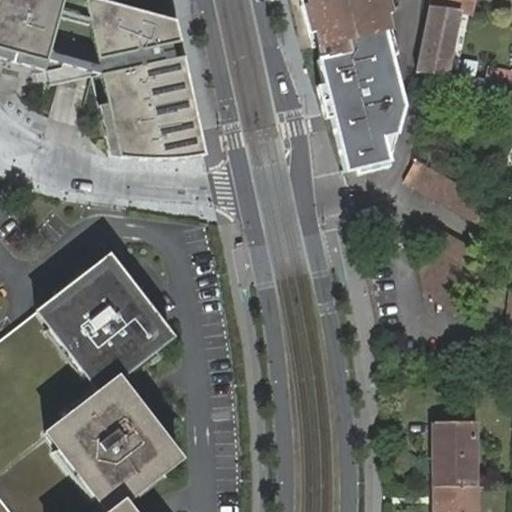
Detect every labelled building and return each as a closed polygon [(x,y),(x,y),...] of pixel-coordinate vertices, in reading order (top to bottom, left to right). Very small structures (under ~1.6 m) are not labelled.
[(0,0),(0,54),(47,68),(62,0),(0,0)] [(175,22),(93,0),(83,0),(116,157),(132,159),(154,161),(179,160),(203,156),(175,22)] [(382,14),(377,0),(303,0),(304,3),(385,26),(382,14)] [(377,0),(382,14),(388,11),(384,0),(377,0)] [(432,76),(434,77),(449,84),(454,73),(457,66),(449,65),(461,12),(447,11),(448,0),(432,0),(432,9),(416,74),(432,76)] [(473,14),(474,0),(448,0),(447,11),(461,12),(473,14)] [(313,33),(304,3),(300,2),(297,1),(306,34),(313,33)] [(385,26),(304,3),(313,33),(317,48),(313,49),(317,66),(329,63),(392,71),(388,56),(381,30),(386,28),(385,26)] [(381,30),(388,56),(396,54),(389,28),(386,28),(381,30)] [(319,73),(327,104),(332,121),(344,118),(375,135),(384,140),(395,136),(402,108),(392,71),(329,63),(317,66),(319,73)] [(312,73),(321,105),(327,104),(319,73),(312,73)] [(454,73),(449,84),(451,85),(475,96),(497,106),(506,84),(507,83),(454,73)] [(475,96),(451,85),(445,96),(492,118),(497,106),(475,96)] [(344,118),(332,121),(347,175),(356,172),(388,164),(388,162),(382,141),(384,140),(375,135),(344,118)] [(393,144),(395,136),(384,140),(388,142),(393,144)] [(388,142),(384,140),(382,141),(388,162),(393,144),(388,142)] [(455,190),(455,180),(417,159),(406,180),(453,206),(454,197),(455,190)] [(388,164),(356,172),(359,178),(389,169),(388,164)] [(511,212),(455,180),(455,190),(454,197),(453,206),(511,239),(511,212)] [(411,235),(436,250),(450,252),(451,242),(451,240),(451,232),(435,223),(411,235)] [(450,252),(436,250),(444,256),(492,281),(479,248),(451,232),(451,240),(451,242),(450,252)] [(34,314),(89,387),(109,371),(126,359),(130,364),(169,334),(122,274),(103,249),(28,307),(34,314)] [(492,281),(444,256),(417,261),(427,299),(461,318),(492,281)] [(0,475),(44,442),(34,429),(89,387),(34,314),(0,340),(0,475)] [(89,387),(34,429),(44,442),(94,508),(112,495),(129,482),(133,487),(175,456),(131,399),(109,371),(89,387)] [(478,511),(477,422),(430,423),(431,511),(478,511)] [(0,475),(0,500),(9,511),(88,511),(94,508),(44,442),(0,475)] [(88,511),(125,511),(112,495),(88,511)]
